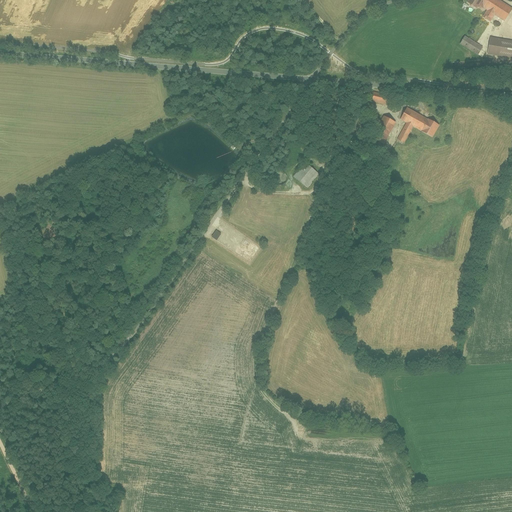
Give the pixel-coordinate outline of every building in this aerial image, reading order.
[(511,10),(495,0),(472,0),(467,8),(480,16),(483,11),(502,23),(511,10)] [(462,37),(457,46),(477,58),(482,49),(462,37)] [(511,43),(488,39),(484,56),(511,61),(511,43)] [(372,91),(368,104),(389,109),(392,96),(372,91)] [(406,124),(396,143),(403,147),(414,128),(426,135),(432,124),(407,110),(401,122),(406,124)] [(368,144),(382,151),(395,125),(381,118),(368,144)] [(293,179),(307,191),(320,176),(306,164),(293,179)]
